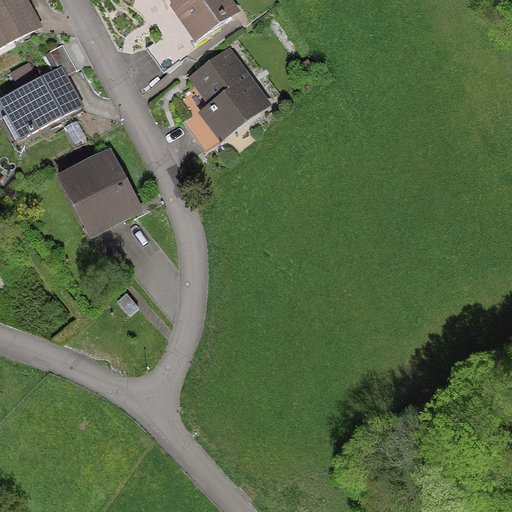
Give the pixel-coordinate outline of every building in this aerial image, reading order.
[(0,0),(0,48),(43,27),(29,0),(0,0)] [(233,0),(169,0),(171,3),(169,4),(196,42),(241,11),(233,0)] [(63,45),(46,55),(54,70),(62,65),(67,75),(77,70),(63,45)] [(272,104),(230,47),(188,78),(209,104),(198,112),(221,143),(272,104)] [(11,72),(19,89),(39,78),(30,62),(11,72)] [(19,89),(0,98),(0,99),(8,114),(21,137),(22,139),(84,105),(67,75),(62,65),(54,70),(39,78),(19,89)] [(21,137),(8,114),(3,117),(4,117),(16,140),(21,137)] [(111,147),(57,175),(91,239),(144,211),(111,147)]
